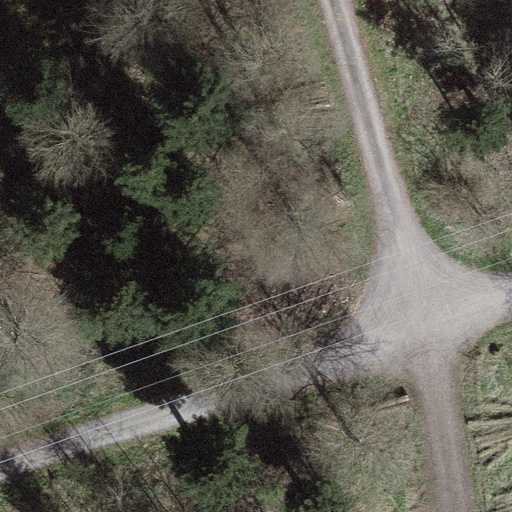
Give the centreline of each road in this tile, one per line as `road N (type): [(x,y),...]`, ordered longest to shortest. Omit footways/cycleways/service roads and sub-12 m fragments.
road 1 (track): [(0,476),(511,300)]
road 2 (track): [(452,511),(425,331),(342,0)]
